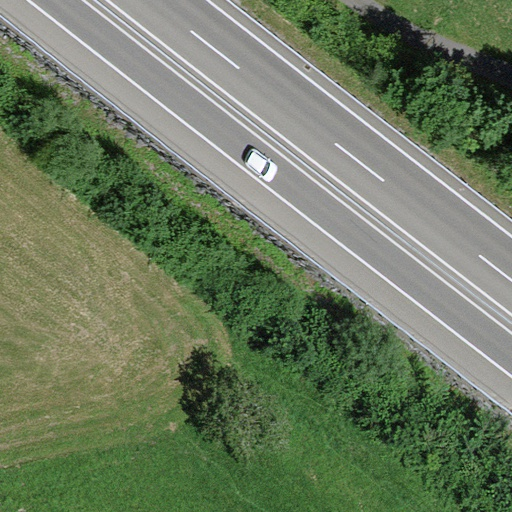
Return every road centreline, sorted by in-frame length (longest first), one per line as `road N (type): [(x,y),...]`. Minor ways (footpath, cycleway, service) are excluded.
road 1 (trunk): [(59,0),(511,351)]
road 2 (trunk): [(511,279),(152,0)]
road 3 (track): [(359,0),(428,43),(511,74)]
